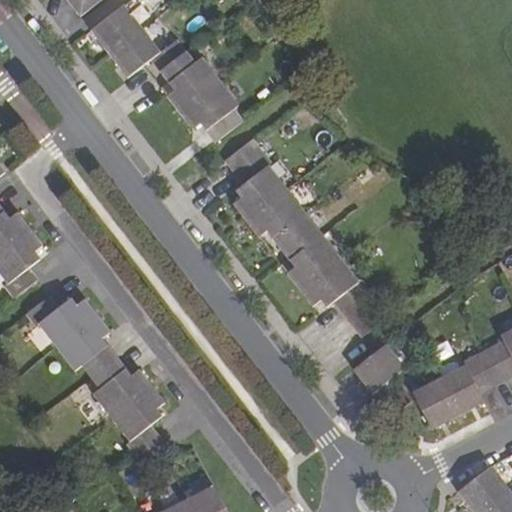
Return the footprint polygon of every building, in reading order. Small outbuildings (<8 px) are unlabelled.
[(70,0),(83,16),(103,0),(70,0)] [(202,123),(217,143),(245,120),(230,102),(233,99),(220,82),(208,66),(204,69),(193,54),(181,38),(162,52),(145,28),(128,4),(93,30),(130,78),(152,59),(176,91),(171,95),(196,129),(202,123)] [(337,301),(365,337),(393,315),(365,279),(360,282),(341,257),(323,234),(306,211),(288,188),(270,165),(275,162),(256,138),(228,159),(246,184),(236,191),(242,197),(236,202),(262,236),(268,231),(296,267),(290,272),(316,306),(322,301),(328,307),(337,301)] [(5,287),(15,300),(40,281),(30,268),(43,259),(37,252),(44,247),(18,214),(10,219),(0,205),(0,178),(11,169),(0,154),(0,269),(10,283),(5,287)] [(139,458),(146,467),(164,452),(170,448),(151,424),(164,415),(160,410),(166,405),(139,371),(133,375),(104,338),(111,334),(84,299),(78,305),(73,299),(61,308),(52,295),(27,316),(37,328),(41,324),(59,347),(77,369),(82,365),(92,378),(101,389),(95,394),(114,416),(131,440),(127,443),(139,458)] [(418,398),(432,427),(485,401),(481,393),(511,376),(511,329),(502,335),(504,341),(486,350),(466,360),(469,370),(444,385),(418,398)] [(355,369),(392,417),(416,399),(400,379),(410,370),(389,343),(355,369)] [(459,492),(474,511),(511,511),(511,491),(511,490),(493,467),(459,492)] [(225,511),(214,488),(189,501),(167,511),(225,511)]
